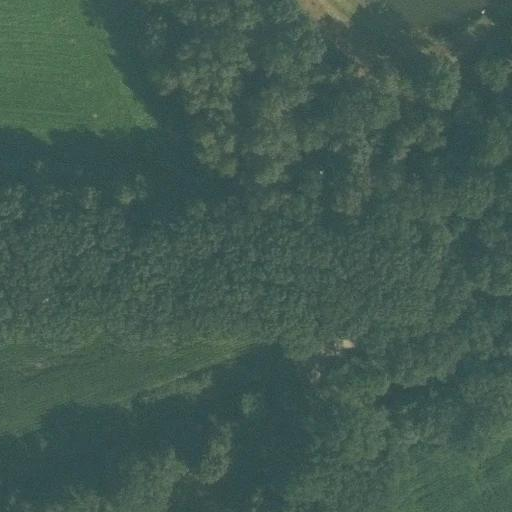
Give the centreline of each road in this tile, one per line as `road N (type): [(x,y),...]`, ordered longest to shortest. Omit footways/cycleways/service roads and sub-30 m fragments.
road 1 (track): [(0,484),(511,275)]
road 2 (track): [(0,295),(232,288),(310,320),(329,350)]
road 3 (track): [(329,350),(376,276),(481,178),(511,136)]
road 4 (track): [(329,350),(263,511)]
